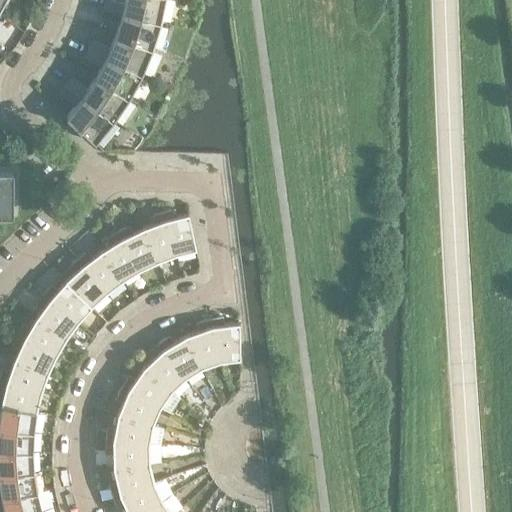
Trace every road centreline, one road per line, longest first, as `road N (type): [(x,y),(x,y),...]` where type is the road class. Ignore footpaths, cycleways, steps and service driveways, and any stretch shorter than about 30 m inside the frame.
road 1 (residential): [(82,511),(72,475),(74,408),(102,351),(139,308),(220,278),(211,191),(102,191)]
road 2 (residential): [(102,191),(14,112),(9,93),(57,0)]
road 3 (unknown): [(220,278),(251,511)]
road 4 (residential): [(0,294),(102,191)]
